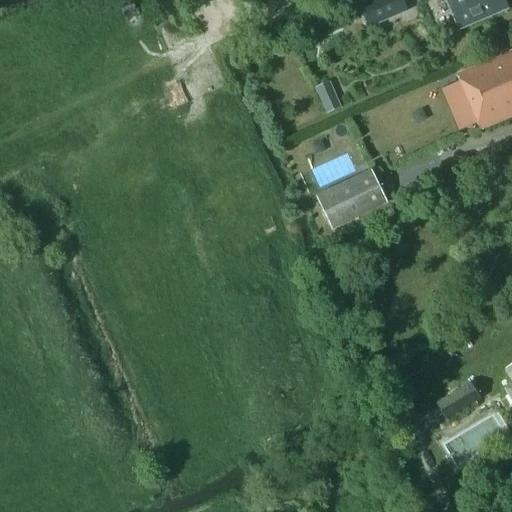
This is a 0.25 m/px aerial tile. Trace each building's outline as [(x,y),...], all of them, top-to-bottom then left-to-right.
[(402,0),(375,0),(359,7),(368,27),(407,11),(402,0)] [(446,0),(459,29),(508,8),(504,0),(446,0)] [(458,132),(477,124),(479,129),(511,115),(511,50),(456,73),(461,85),(442,93),(458,132)] [(315,88),(326,113),(341,107),(330,82),(315,88)] [(388,206),(372,171),(316,197),(333,232),(388,206)] [(435,404),(437,408),(446,421),(481,399),(471,382),(435,404)]
